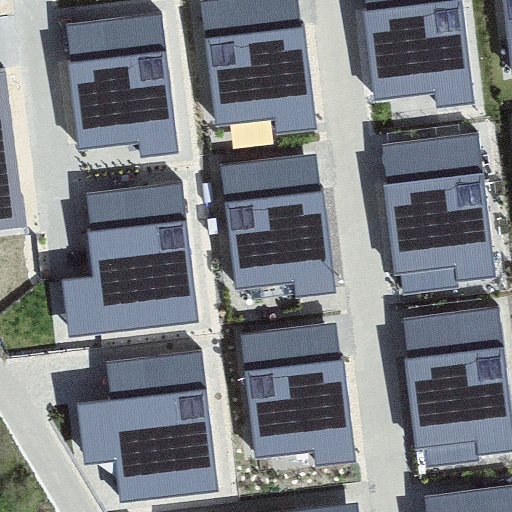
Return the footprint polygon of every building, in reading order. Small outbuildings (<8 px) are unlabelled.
[(297,19),(294,0),(204,0),(218,112),(277,105),(279,119),(313,115),(301,19),(297,19)] [(470,90),(459,0),(369,0),(370,2),(367,3),(376,86),(437,79),(438,94),(470,90)] [(174,140),(159,8),(70,18),(74,52),(70,53),(79,136),(139,129),(141,144),(174,140)] [(0,77),(0,76),(0,222),(18,220),(0,77)] [(491,264),(474,128),(386,139),(391,175),(387,175),(397,259),(457,252),(458,268),(491,264)] [(316,182),(313,149),(223,159),(236,275),(296,269),(298,283),(332,279),(321,182),(316,182)] [(193,308),(179,178),(90,188),(94,221),(90,221),(101,318),(193,308)] [(511,437),(511,431),(495,300),(409,311),(414,349),(409,350),(419,435),(478,428),(480,442),(511,437)] [(335,350),(332,318),(243,327),(256,443),(317,437),(318,451),(352,447),(341,349),(335,350)] [(198,346),(110,356),(114,390),(111,390),(122,487),(214,477),(198,346)] [(511,511),(511,479),(426,489),(428,511),(511,511)] [(354,511),(353,498),(219,511),(354,511)]
